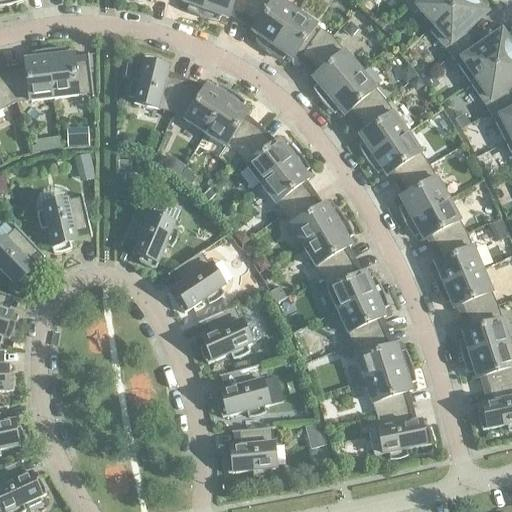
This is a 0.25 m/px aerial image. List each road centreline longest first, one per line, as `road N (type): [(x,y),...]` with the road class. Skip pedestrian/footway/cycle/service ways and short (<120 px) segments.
road 1 (residential): [(464,488),(426,343),(387,251),(333,162),(279,103),(203,54),(135,34),(55,32),(0,43)]
road 2 (residential): [(88,511),(52,443),(40,351),(56,300),(73,285),(108,280),(152,310),(176,356),(200,433),(204,511)]
